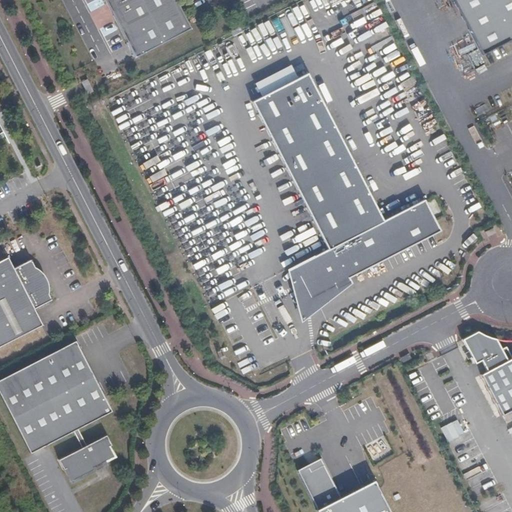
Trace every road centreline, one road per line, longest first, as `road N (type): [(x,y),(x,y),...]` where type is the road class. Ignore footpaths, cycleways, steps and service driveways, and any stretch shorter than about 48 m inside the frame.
road 1 (secondary): [(0,36),(161,348)]
road 2 (residential): [(511,285),(244,418)]
